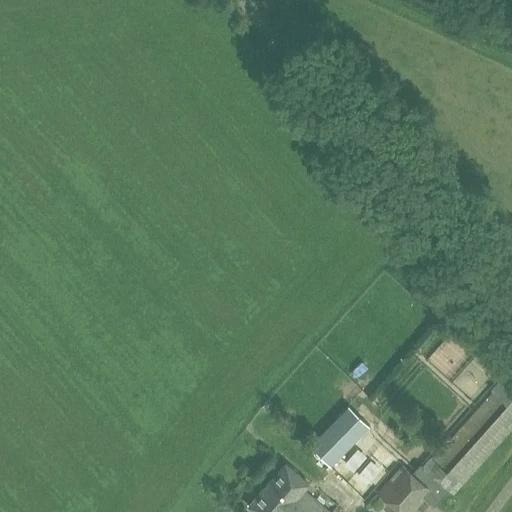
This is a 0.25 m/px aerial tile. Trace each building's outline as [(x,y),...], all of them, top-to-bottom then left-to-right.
[(511,426),(511,390),(499,379),(420,466),(450,489),(452,491),(511,426)] [(331,467),(370,426),(348,405),(309,447),(331,467)] [(377,483),(400,452),(386,442),(362,473),(377,483)] [(327,511),(302,490),(308,484),(285,464),(249,506),(256,511),(327,511)] [(403,465),(378,493),(398,511),(414,511),(428,497),(436,504),(450,489),(420,466),(412,474),(403,465)]
